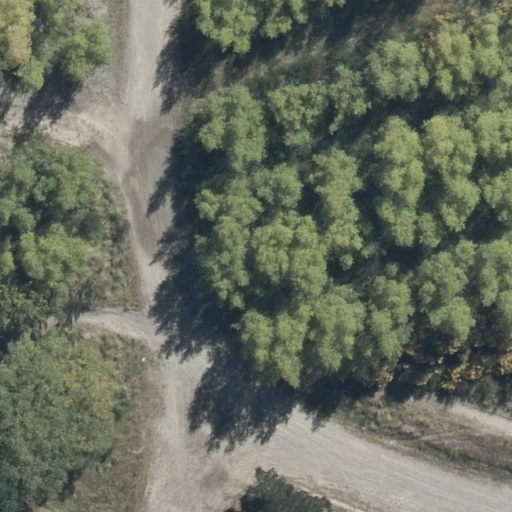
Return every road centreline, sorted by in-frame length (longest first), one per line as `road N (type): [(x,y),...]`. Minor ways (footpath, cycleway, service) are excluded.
road 1 (track): [(511,483),(174,378),(174,312),(147,201),(146,0)]
road 2 (track): [(0,318),(61,303),(174,312),(511,419)]
road 3 (track): [(163,511),(174,378)]
